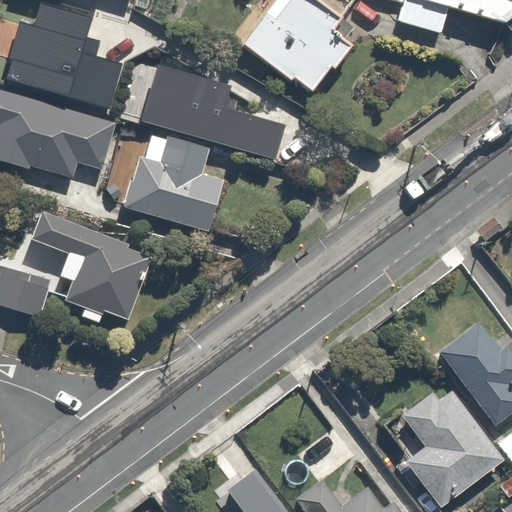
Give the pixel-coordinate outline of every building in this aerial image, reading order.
[(293,86),(311,90),(319,79),(314,75),(324,62),(332,69),(348,48),(324,30),(331,21),(304,0),(272,0),(238,44),(293,86)] [(511,0),(419,0),(505,26),(511,20),(511,0)] [(10,60),(4,80),(108,110),(121,64),(94,56),(98,41),(84,37),(89,18),(39,4),(33,25),(18,21),(6,59),(10,60)] [(154,65),(139,122),(273,159),(283,125),(232,110),(234,101),(226,99),(230,86),(154,65)] [(114,123),(0,90),(0,161),(27,169),(28,166),(71,178),(75,163),(100,170),(114,123)] [(128,180),(120,208),(206,232),(221,181),(200,175),(208,149),(166,136),(158,162),(138,156),(131,181),(128,180)] [(119,320),(138,262),(122,240),(30,209),(20,240),(52,250),(43,277),(57,282),(52,298),(119,320)] [(42,282),(0,267),(0,304),(30,315),(42,282)] [(511,456),(511,352),(505,343),(497,350),(474,320),(434,351),(487,420),(478,427),(505,462),(511,456)] [(436,380),(391,415),(411,441),(393,455),(433,505),(496,455),(436,380)] [(279,511),(253,472),(221,494),(232,511),(279,511)] [(340,502),(312,474),(285,500),(296,511),(395,511),(364,479),(340,502)]
